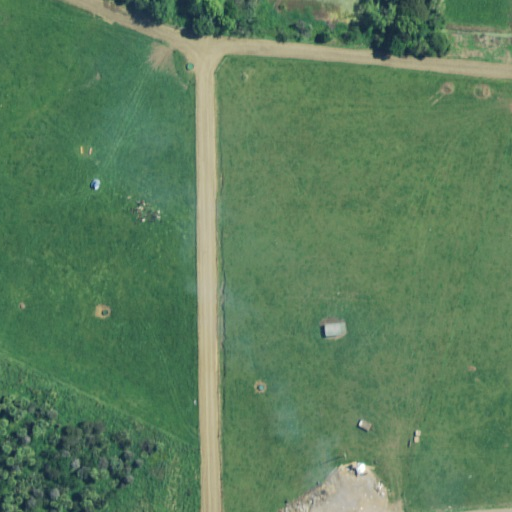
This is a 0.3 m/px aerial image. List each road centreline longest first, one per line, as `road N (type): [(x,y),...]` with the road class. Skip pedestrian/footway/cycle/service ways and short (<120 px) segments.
road 1 (track): [(206,47),(211,511)]
road 2 (track): [(511,71),(206,47),(89,0)]
road 3 (track): [(210,430),(0,349)]
